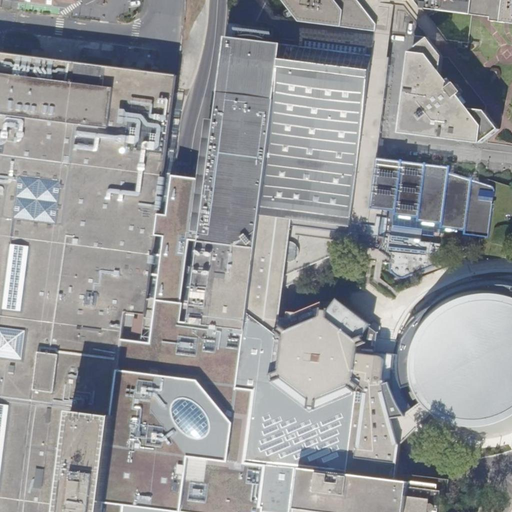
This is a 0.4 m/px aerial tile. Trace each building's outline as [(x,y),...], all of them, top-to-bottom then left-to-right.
[(437,39),(447,40),(429,17),(437,11),(473,16),(474,0),(282,0),(300,23),(382,33),(392,34),(396,6),(405,7),(429,38),(437,39)] [(511,0),(474,0),(473,16),(470,41),(498,44),(493,84),(511,86),(511,0)] [(440,511),(444,487),(409,483),(397,481),(399,465),(402,444),(406,439),(414,432),(421,440),(424,441),(427,441),(429,439),(431,437),(431,435),(431,432),(430,431),(435,423),(426,415),(418,405),(411,393),(406,380),(404,367),(404,355),(393,354),(394,349),(378,348),(378,352),(376,352),(378,334),(370,327),(371,326),(337,300),(330,309),(328,309),(328,311),(323,310),(325,316),(347,337),(355,334),(357,339),(348,343),(345,376),(354,382),(349,387),(342,381),(311,393),(309,405),(304,403),(305,392),(284,376),(275,380),(273,375),(280,372),(284,334),(276,329),(280,323),(289,217),(257,214),(279,43),(221,37),(192,304),(170,511),(440,511)] [(443,56),(429,38),(418,37),(417,49),(413,52),(412,53),(405,104),(407,106),(405,118),(418,135),(429,136),(430,138),(482,144),(483,140),(487,141),(501,130),(486,111),(464,109),(465,104),(467,103),(460,95),(463,93),(455,83),(453,85),(447,77),(444,78),(440,78),(443,56)] [(367,244),(377,157),(389,58),(380,57),(279,43),(257,214),(289,217),(350,224),(349,233),(348,242),(367,244)] [(0,511),(122,511),(137,398),(143,349),(150,298),(178,75),(166,74),(159,73),(74,62),(0,52),(0,511)] [(377,157),(367,244),(383,246),(377,250),(383,254),(390,258),(389,270),(393,274),(396,276),(401,278),(404,277),(461,254),(462,246),(420,240),(421,234),(440,236),(440,233),(475,238),(475,235),(488,237),(492,210),(511,213),(511,184),(495,179),(495,184),(448,172),(449,166),(377,157)] [(511,290),(509,290),(501,287),(492,285),(483,284),(474,284),(465,286),(456,288),(448,292),(440,296),(433,301),(426,307),(420,314),(415,321),(411,329),(408,338),(405,346),(404,355),(404,367),(406,380),(411,393),(418,405),(426,415),(435,423),(443,427),(451,431),(459,434),(468,437),(477,437),(486,437),(495,436),(504,434),(511,431),(511,290)] [(170,511),(192,304),(185,303),(165,300),(150,298),(143,349),(137,398),(122,511),(126,511),(132,468),(147,470),(141,511),(170,511)] [(325,316),(323,310),(323,308),(321,308),(320,316),(289,330),(280,323),(276,329),(284,334),(280,372),(273,375),(275,380),(284,376),(305,392),(304,403),(309,405),(311,393),(342,381),(349,387),(354,382),(345,376),(348,343),(357,339),(355,334),(347,337),(325,316)] [(455,444),(444,442),(442,452),(453,454),(455,444)]
